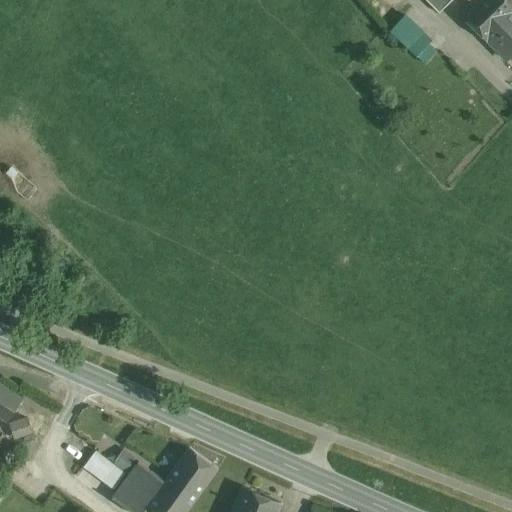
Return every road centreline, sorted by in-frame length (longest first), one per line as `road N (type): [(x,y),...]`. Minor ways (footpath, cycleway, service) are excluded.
road 1 (secondary): [(391,511),(0,341)]
road 2 (residential): [(511,97),(413,0)]
